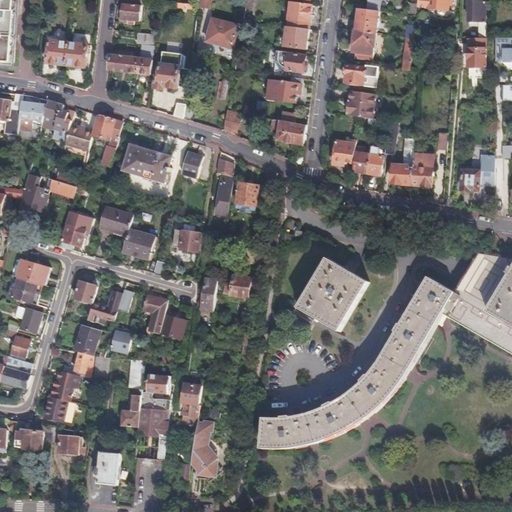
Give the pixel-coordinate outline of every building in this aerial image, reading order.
[(0,0),(0,62),(0,63),(0,67),(15,67),(18,0),(0,0)] [(368,0),(367,9),(378,11),(379,0),(368,0)] [(418,0),(418,5),(417,6),(448,9),(449,2),(451,3),(451,0),(418,0)] [(486,38),(485,0),(470,0),(471,26),(479,26),(479,38),(486,38)] [(308,29),(311,5),(291,2),(290,12),(287,12),(286,16),(289,16),(288,27),(308,29)] [(126,4),(123,3),(121,17),(128,18),(133,19),(141,20),(143,6),(126,4)] [(417,6),(418,5),(410,4),(409,14),(416,15),(417,6)] [(367,9),(359,8),(357,30),(375,32),(378,11),(367,9)] [(236,46),(239,24),(210,19),(206,41),(236,46)] [(414,37),(415,26),(415,25),(409,24),(407,36),(414,37)] [(306,49),(308,29),(288,27),(285,26),(283,46),(306,49)] [(357,30),(355,30),(353,33),(353,36),(354,38),(354,44),(353,51),(356,52),(355,58),(372,59),(375,32),(357,30)] [(157,35),(137,32),(136,44),(155,46),(157,35)] [(410,70),(414,37),(407,36),(405,36),(401,69),(410,70)] [(479,38),(469,38),(469,74),(475,74),(475,67),(486,68),(486,38),(479,38)] [(511,47),(510,48),(510,38),(495,38),(495,58),(502,58),(503,60),(511,60),(511,58),(511,83),(502,84),(502,99),(511,99),(511,47)] [(48,64),(67,66),(69,43),(50,41),(48,64)] [(69,43),(67,66),(85,67),(87,44),(69,43)] [(111,54),(109,68),(137,72),(138,72),(140,58),(132,57),(132,53),(120,51),(119,55),(111,54)] [(303,73),(305,56),(287,54),(285,71),(303,73)] [(138,72),(152,74),(154,59),(140,58),(138,72)] [(179,88),(182,67),(159,64),(156,88),(165,89),(166,87),(179,88)] [(366,65),(366,67),(348,65),(346,74),(344,74),(344,81),(345,81),(345,83),(364,85),(364,86),(377,87),(379,67),(366,65)] [(222,112),(227,76),(220,75),(214,111),(222,112)] [(302,95),(303,85),(269,80),(267,100),(297,104),(298,95),(302,95)] [(375,94),(351,91),(348,116),(368,119),(372,119),(375,94)] [(20,124),(24,94),(16,93),(15,100),(0,98),(0,119),(5,121),(3,133),(18,135),(20,124)] [(63,112),(65,105),(49,100),(46,113),(44,120),(43,123),(56,127),(61,111),(63,112)] [(44,120),(46,113),(42,113),(43,103),(24,101),(22,118),(44,120)] [(179,102),(176,117),(183,119),(185,103),(179,102)] [(226,120),(238,122),(239,112),(228,109),(226,120)] [(69,111),(69,113),(63,112),(61,111),(56,127),(53,139),(67,142),(73,119),(75,113),(69,111)] [(283,112),(281,121),(295,123),(297,115),(283,112)] [(112,167),(125,123),(100,115),(96,131),(94,136),(110,141),(108,147),(105,146),(104,150),(107,151),(103,164),(112,167)] [(89,156),(94,136),(96,131),(79,126),(80,121),(73,119),(67,142),(65,149),(89,156)] [(279,130),(306,136),(307,125),(295,123),(281,121),(273,119),(272,129),(279,130)] [(224,131),(236,136),(238,122),(226,120),(224,131)] [(397,135),(399,123),(391,122),(389,134),(397,135)] [(277,140),(305,146),(306,136),(279,130),(277,140)] [(414,154),(415,139),(404,138),(402,166),(393,166),(392,184),(411,185),(414,154)] [(345,162),(354,163),(357,140),(349,139),(348,142),(336,141),(336,149),(333,149),(332,157),(334,157),(333,165),(344,166),(345,162)] [(207,147),(192,143),(183,176),(199,181),(201,184),(208,185),(213,158),(214,149),(207,147)] [(446,161),(447,145),(442,144),(438,144),(437,161),(446,161)] [(166,181),(173,157),(133,146),(127,170),(166,181)] [(370,155),(367,174),(381,176),(385,148),(372,146),(370,155)] [(355,172),(367,174),(370,155),(366,154),(367,148),(359,147),(355,172)] [(511,147),(502,147),(502,157),(510,157),(510,150),(511,150),(511,147)] [(434,155),(414,154),(411,185),(431,186),(434,155)] [(481,154),(481,171),(462,171),(461,189),(480,189),(480,185),(495,186),(495,155),(481,154)] [(295,163),(303,166),(304,157),(300,156),(296,158),(295,163)] [(234,161),(219,158),(217,174),(221,175),(232,176),(234,161)] [(80,187),(81,181),(82,180),(58,174),(56,181),(77,187),(80,187)] [(234,176),(232,176),(221,175),(220,182),(218,197),(215,197),(215,202),(217,203),(216,213),(229,215),(234,176)] [(75,198),(77,187),(56,181),(55,182),(31,176),(22,207),(38,211),(38,210),(45,212),(51,191),(75,198)] [(256,205),(259,185),(240,183),(237,203),(256,205)] [(21,189),(0,186),(0,212),(2,213),(7,195),(22,199),(24,189),(21,189)] [(130,230),(134,216),(108,208),(102,228),(128,235),(130,230)] [(60,247),(72,251),(74,245),(82,247),(86,234),(88,234),(90,229),(88,229),(91,219),(70,213),(60,247)] [(200,252),(202,238),(203,233),(175,229),(173,246),(183,247),(183,249),(200,252)] [(13,231),(7,230),(4,237),(7,238),(6,244),(9,245),(12,234),(13,231)] [(157,237),(130,230),(128,235),(123,252),(150,259),(157,237)] [(302,243),(303,231),(294,231),(292,242),(302,243)] [(12,234),(9,245),(8,247),(20,250),(24,237),(12,234)] [(467,274),(463,279),(456,292),(443,314),(511,352),(511,259),(478,253),(470,268),(467,274)] [(367,283),(351,273),(348,277),(340,273),(342,268),(327,259),(298,307),(314,316),(316,312),(325,317),(322,322),(338,331),(367,283)] [(44,285),(46,285),(52,268),(23,260),(18,277),(44,285)] [(166,262),(158,260),(154,274),(163,276),(166,262)] [(206,297),(217,299),(221,268),(210,267),(208,280),(205,279),(204,289),(207,289),(206,297)] [(348,277),(351,273),(342,268),(340,273),(348,277)] [(44,285),(18,277),(13,276),(7,295),(39,304),(44,285)] [(443,314),(456,292),(429,277),(404,319),(383,353),(410,369),(421,353),(443,314)] [(249,299),(252,283),(226,279),(224,295),(249,299)] [(93,302),(97,286),(90,284),(90,282),(83,280),(82,282),(80,282),(76,298),(93,302)] [(107,306),(95,302),(90,317),(99,319),(100,314),(116,318),(119,309),(128,312),(134,292),(125,289),(123,294),(112,291),(107,306)] [(160,333),(169,297),(162,295),(161,298),(150,296),(146,311),(155,313),(150,330),(160,333)] [(37,334),(43,313),(23,307),(20,316),(24,318),(21,329),(37,334)] [(182,339),(187,318),(179,316),(179,313),(175,312),(175,315),(168,313),(164,334),(182,339)] [(314,316),(322,322),(325,317),(316,312),(314,316)] [(80,351),(95,355),(102,330),(84,325),(76,351),(80,351)] [(130,344),(133,333),(116,328),(110,349),(126,353),(130,344)] [(16,332),(7,329),(5,335),(15,338),(16,332)] [(10,353),(9,357),(25,361),(28,352),(31,353),(32,347),(29,346),(31,341),(17,336),(12,353),(10,353)] [(250,353),(252,338),(246,337),(246,340),(244,340),(242,352),(250,353)] [(85,376),(92,378),(95,355),(80,351),(76,370),(85,373),(85,376)] [(410,369),(383,353),(378,359),(405,377),(410,369)] [(2,365),(0,364),(0,381),(2,382),(9,357),(4,355),(2,365)] [(92,378),(92,385),(105,386),(107,356),(95,355),(92,378)] [(2,382),(27,390),(31,375),(29,375),(33,364),(25,361),(9,357),(2,382)] [(121,427),(138,428),(138,407),(138,391),(139,359),(127,358),(126,358),(125,386),(131,386),(130,412),(121,412),(121,427)] [(405,377),(378,359),(366,375),(354,386),(374,410),(380,405),(391,393),(405,377)] [(64,365),(50,362),(48,369),(62,371),(64,365)] [(81,376),(62,371),(61,379),(57,378),(53,397),(71,401),(74,388),(78,389),(81,376)] [(138,407),(169,410),(169,400),(152,398),(153,392),(169,393),(170,376),(145,373),(144,391),(138,391),(138,407)] [(199,404),(202,386),(185,384),(183,403),(185,403),(199,404)] [(374,410),(354,386),(344,395),(343,395),(360,421),(367,415),(374,410)] [(352,427),(360,421),(343,395),(336,400),(326,406),(308,412),(317,442),(335,436),(352,427)] [(76,412),(78,403),(71,401),(53,397),(51,397),(46,418),(71,424),(74,412),(76,412)] [(199,404),(185,403),(184,416),(190,416),(193,421),(199,422),(201,405),(199,404)] [(138,428),(137,459),(164,460),(165,437),(166,436),(169,410),(138,407),(138,428)] [(308,443),(317,442),(308,412),(301,413),(308,443)] [(301,444),(308,443),(301,413),(295,415),(279,416),(262,416),(261,446),(282,446),(301,444)] [(13,433),(18,433),(19,421),(8,419),(7,424),(12,427),(13,430),(13,433)] [(43,441),(51,442),(52,427),(32,423),(19,421),(18,433),(16,449),(42,451),(43,441)] [(196,444),(209,446),(211,430),(213,431),(214,422),(205,421),(205,423),(199,422),(196,444)] [(74,438),(75,431),(52,427),(51,442),(61,443),(60,455),(79,456),(79,454),(85,454),(85,448),(82,447),(83,438),(74,438)] [(218,457),(209,446),(196,444),(194,456),(200,462),(199,469),(198,476),(208,478),(212,475),(214,478),(222,471),(220,469),(221,467),(215,460),(218,457)] [(119,486),(121,454),(101,453),(100,468),(93,468),(92,476),(99,476),(99,485),(119,486)] [(188,483),(191,465),(182,464),(180,482),(188,483)]
